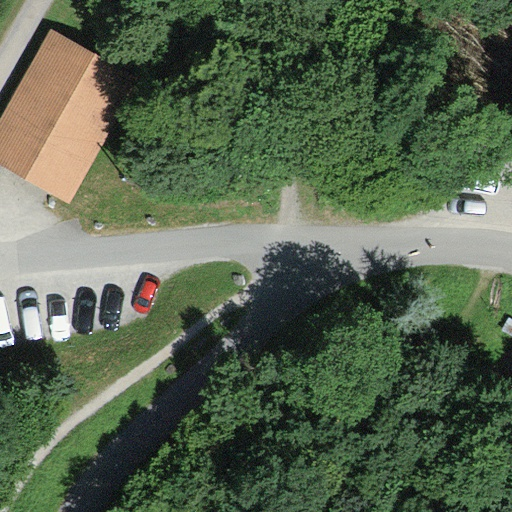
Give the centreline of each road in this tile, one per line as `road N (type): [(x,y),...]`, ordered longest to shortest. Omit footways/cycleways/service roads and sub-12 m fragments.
road 1 (residential): [(76,511),(131,442),(258,327),(278,301),(299,242)]
road 2 (residential): [(299,242),(0,264)]
road 3 (residential): [(511,257),(299,242)]
